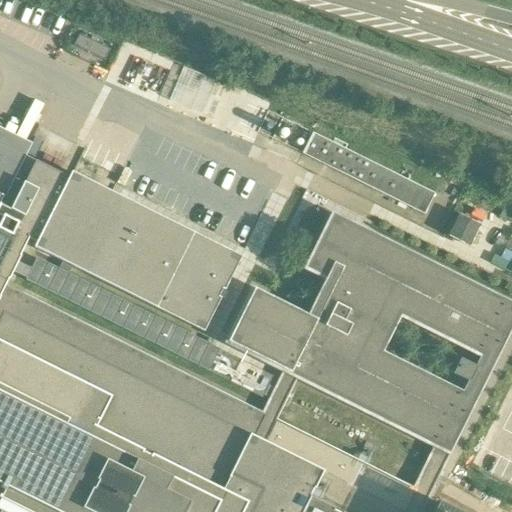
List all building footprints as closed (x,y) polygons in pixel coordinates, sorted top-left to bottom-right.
[(111,49),(79,34),(74,45),(104,61),(111,49)] [(434,194),(332,143),(312,133),(301,155),(424,216),(434,194)] [(118,166),(139,175),(148,154),(127,144),(118,166)] [(0,203),(16,170),(15,170),(0,162),(0,203)] [(0,203),(0,218),(2,219),(0,222),(0,232),(14,239),(16,234),(28,240),(36,244),(34,249),(118,290),(203,332),(239,259),(168,223),(142,210),(71,175),(62,193),(40,182),(16,170),(0,203)] [(0,511),(420,511),(511,329),(511,304),(332,215),(305,270),(328,282),(310,318),(253,289),(225,344),(285,374),(276,391),(271,400),(264,415),(37,302),(37,303),(14,292),(9,302),(0,298),(0,296),(28,240),(16,234),(14,239),(0,232),(0,222),(2,219),(0,218),(0,511)] [(27,255),(16,277),(262,399),(264,397),(271,400),(276,391),(268,387),(273,377),(68,276),(72,268),(53,258),(49,266),(27,255)] [(454,511),(437,503),(432,511),(454,511)]
